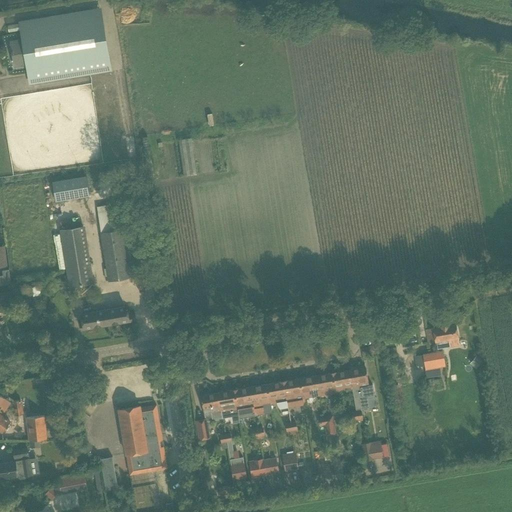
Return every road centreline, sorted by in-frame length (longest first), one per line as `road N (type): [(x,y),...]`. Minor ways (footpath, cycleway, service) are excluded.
road 1 (residential): [(347,311),(349,357),(168,382)]
road 2 (unknown): [(190,511),(403,473)]
road 3 (tertiary): [(162,343),(347,311)]
road 4 (tertiary): [(347,311),(511,282)]
road 5 (tertiary): [(0,370),(162,343)]
road 6 (residential): [(190,511),(168,382)]
